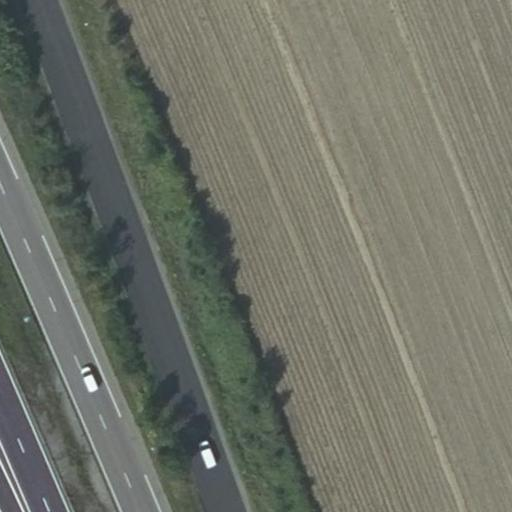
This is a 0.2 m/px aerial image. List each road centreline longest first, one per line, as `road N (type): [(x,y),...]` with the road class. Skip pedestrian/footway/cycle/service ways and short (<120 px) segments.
road 1 (motorway): [(225,511),(37,0)]
road 2 (motorway): [(137,511),(0,201)]
